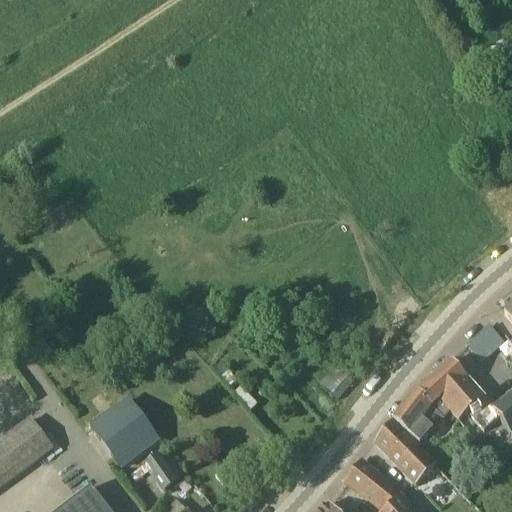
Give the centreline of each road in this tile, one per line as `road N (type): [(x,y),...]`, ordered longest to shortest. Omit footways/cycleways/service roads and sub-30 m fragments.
road 1 (unclassified): [(286,511),(511,262)]
road 2 (track): [(177,0),(0,115)]
road 3 (residential): [(129,511),(56,409)]
